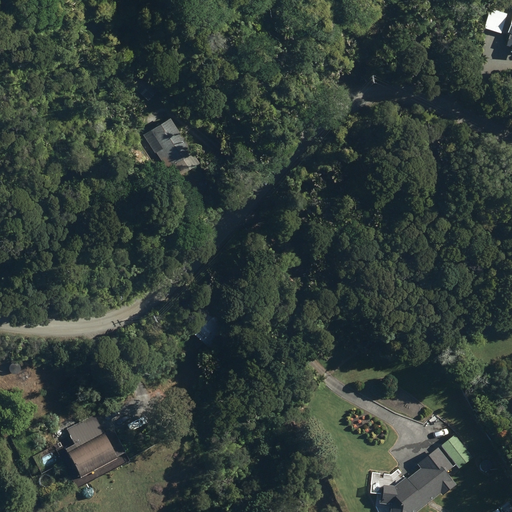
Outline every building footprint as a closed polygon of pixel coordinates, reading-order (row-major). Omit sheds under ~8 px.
[(505,13),(488,8),(481,28),(498,34),(505,13)] [(130,86),(147,101),(158,89),(141,74),(130,86)] [(142,135),(166,171),(191,155),(168,118),(142,135)] [(204,310),(192,323),(195,326),(190,331),(203,344),(202,346),(207,351),(208,349),(212,353),(230,335),(217,323),(224,316),(211,304),(204,310)] [(187,357),(177,367),(183,372),(193,362),(187,357)] [(76,450),(64,456),(77,481),(124,456),(111,432),(101,437),(92,418),(67,431),(76,450)] [(440,448),(458,471),(471,461),(453,438),(440,448)] [(379,506),(390,508),(389,511),(418,511),(439,496),(441,499),(455,487),(445,474),(451,470),(436,451),(416,467),(419,471),(406,482),(405,481),(393,490),(381,489),(379,506)] [(511,511),(511,509),(511,508),(511,502),(508,505),(507,503),(500,509),(502,511),(510,511),(511,511)]
